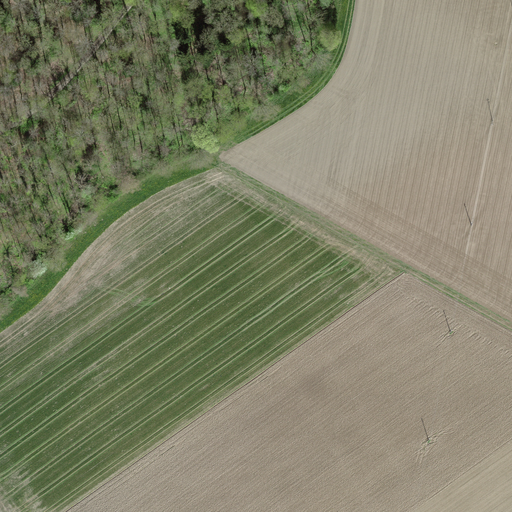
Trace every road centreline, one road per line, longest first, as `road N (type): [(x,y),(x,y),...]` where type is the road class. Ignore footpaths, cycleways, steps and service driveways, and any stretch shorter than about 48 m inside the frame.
road 1 (track): [(511,328),(207,156)]
road 2 (track): [(0,132),(55,92),(134,0)]
